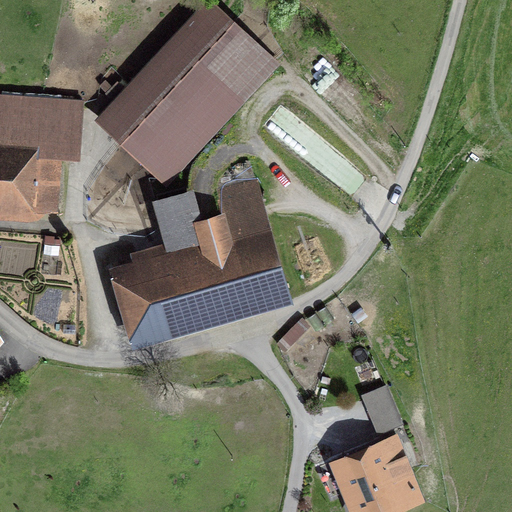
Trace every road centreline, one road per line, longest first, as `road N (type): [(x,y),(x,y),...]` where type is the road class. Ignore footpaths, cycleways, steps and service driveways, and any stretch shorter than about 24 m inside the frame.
road 1 (unclassified): [(0,310),(33,340),(64,354),(139,359),(247,332),(318,297),(352,268),(381,226),(428,113),(460,0)]
road 2 (track): [(289,511),(302,426),(296,400),(247,332)]
